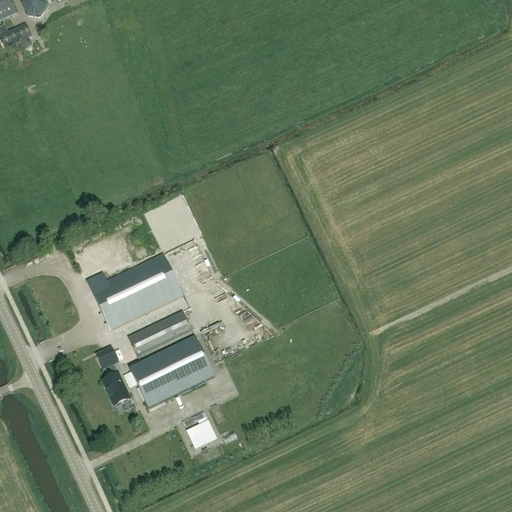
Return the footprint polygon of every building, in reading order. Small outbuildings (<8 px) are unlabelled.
[(0,0),(0,21),(16,14),(9,0),(0,0)] [(43,0),(28,0),(23,6),(28,17),(40,19),(47,9),(43,0)] [(127,242),(123,233),(100,244),(107,259),(115,255),(118,261),(139,251),(134,239),(127,242)] [(111,332),(183,297),(163,256),(107,283),(103,274),(87,282),(111,332)] [(128,340),(139,362),(193,336),(183,314),(128,340)] [(214,380),(195,341),(130,372),(149,412),(214,380)] [(103,371),(109,368),(113,377),(103,382),(115,408),(130,401),(118,375),(114,366),(118,364),(112,350),(96,357),(103,371)] [(241,358),(232,360),(233,366),(243,364),(241,358)] [(307,368),(269,387),(275,399),(282,395),(285,400),(316,384),(307,368)] [(256,390),(246,394),(249,403),(260,399),(256,390)] [(208,422),(187,433),(193,446),(195,450),(209,444),(207,439),(214,436),(208,422)]
